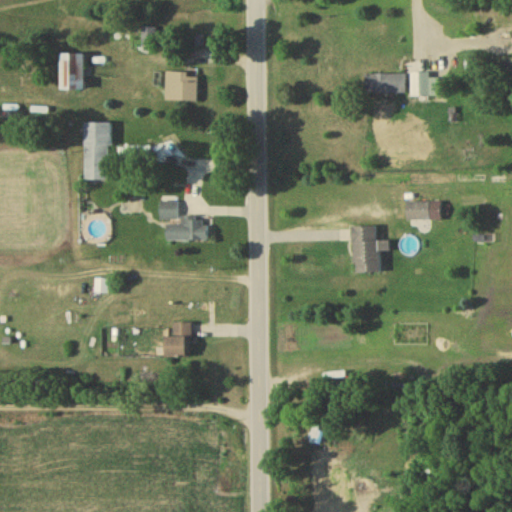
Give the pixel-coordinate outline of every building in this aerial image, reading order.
[(144,51),(157,51),(157,30),(144,30),(144,51)] [(61,94),(86,94),(86,57),(61,57),(61,94)] [(168,75),(168,105),(199,105),(199,75),(168,75)] [(431,75),(413,75),(413,96),(431,96),(431,75)] [(407,76),(367,76),(367,97),(407,97),(407,76)] [(110,126),(86,126),(86,183),(110,183),(110,126)] [(179,223),(179,205),(161,205),(161,223),(179,223)] [(431,205),(407,205),(407,224),(431,224),(431,205)] [(209,221),(182,221),(182,228),(168,228),(168,244),(209,244),(209,221)] [(353,230),(354,277),(381,277),(381,255),(390,255),(390,244),(377,244),(377,229),(353,230)] [(25,294),(9,294),(9,329),(25,329),(25,294)] [(166,359),(188,359),(188,337),(193,337),(193,325),(175,325),(175,338),(166,338),(166,359)] [(309,462),(321,511),(346,511),(333,456),(309,462)]
